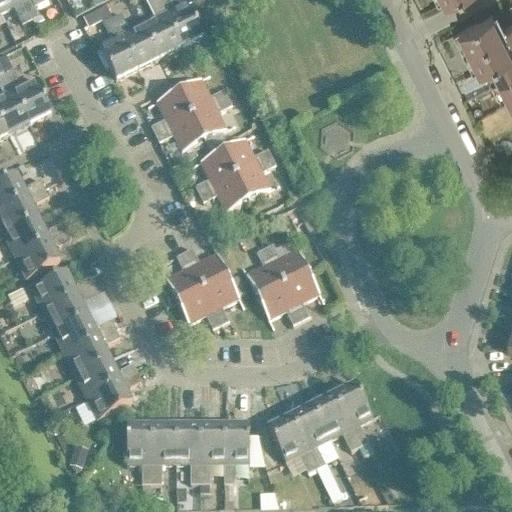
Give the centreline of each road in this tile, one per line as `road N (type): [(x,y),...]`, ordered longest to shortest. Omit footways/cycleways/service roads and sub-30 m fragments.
road 1 (residential): [(388,331),(285,376),(182,378),(159,368),(113,270)]
road 2 (residential): [(448,131),(374,161),(345,200),(347,243),(388,331)]
road 3 (residential): [(113,270),(117,254),(142,239),(148,223),(97,124)]
road 4 (tertiary): [(511,495),(442,354)]
road 5 (tertiary): [(442,354),(490,211)]
road 6 (residential): [(113,270),(52,147)]
